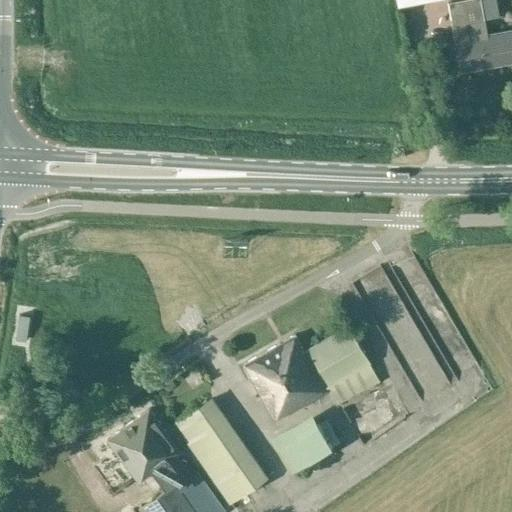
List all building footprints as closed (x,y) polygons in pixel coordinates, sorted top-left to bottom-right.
[(487,31),(485,19),(500,16),(496,0),(452,0),(448,1),(452,24),(452,25),(460,70),(511,60),(511,27),(511,26),(487,31)] [(368,362),(370,361),(349,324),(305,351),(295,335),(244,365),(275,417),(290,408),(292,411),(329,389),(337,404),(379,380),(368,362)] [(176,368),(185,386),(204,378),(196,359),(176,368)] [(38,384),(51,375),(45,366),(33,375),(38,384)] [(261,480),(206,400),(175,422),(230,502),(261,480)] [(171,461),(183,452),(151,409),(108,440),(138,481),(152,471),(154,474),(154,473),(171,461)] [(291,469),(331,447),(330,445),(339,440),(326,416),(277,444),(291,469)] [(171,461),(154,473),(165,488),(175,480),(179,485),(185,481),(171,461)] [(221,511),(225,510),(198,472),(185,481),(179,485),(175,480),(165,488),(139,506),(143,511),(221,511)]
